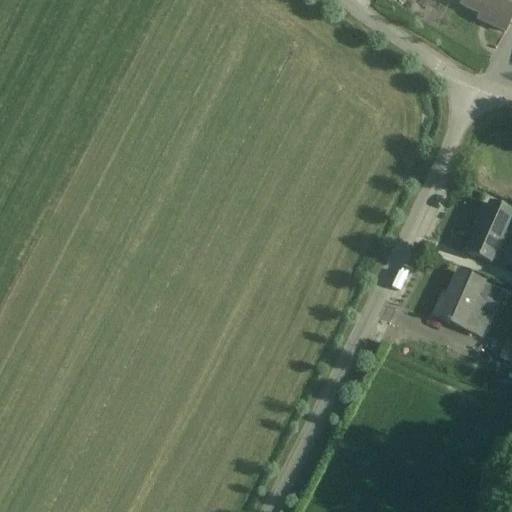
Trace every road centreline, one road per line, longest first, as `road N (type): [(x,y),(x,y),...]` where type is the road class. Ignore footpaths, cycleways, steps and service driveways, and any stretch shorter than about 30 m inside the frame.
road 1 (unclassified): [(265,511),(310,436),(475,86)]
road 2 (unclassified): [(475,86),(342,0)]
